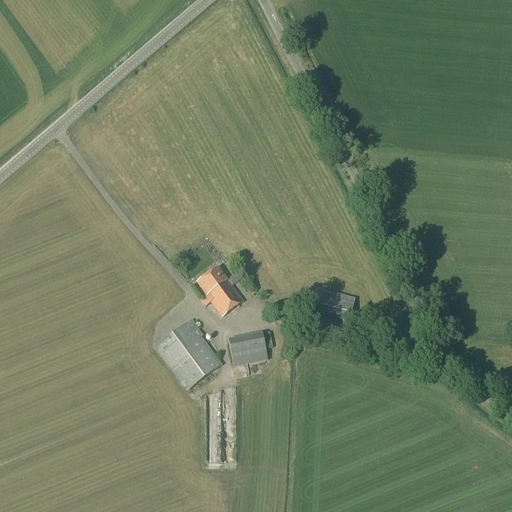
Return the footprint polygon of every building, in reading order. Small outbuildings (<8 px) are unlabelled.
[(227,281),(218,269),(196,285),(205,297),(200,301),(206,309),(210,305),(222,320),(243,304),(232,287),(241,280),(238,278),(236,275),(227,281)] [(349,324),(355,300),(316,290),(310,313),(349,324)] [(187,393),(222,367),(201,339),(204,337),(191,321),(154,349),(187,393)] [(278,346),(275,333),(262,335),(262,334),(228,341),(234,369),(268,362),(265,351),(273,350),(272,347),(278,346)] [(151,351),(158,345),(153,339),(146,344),(151,351)] [(128,369),(151,357),(146,348),(124,360),(128,369)]
